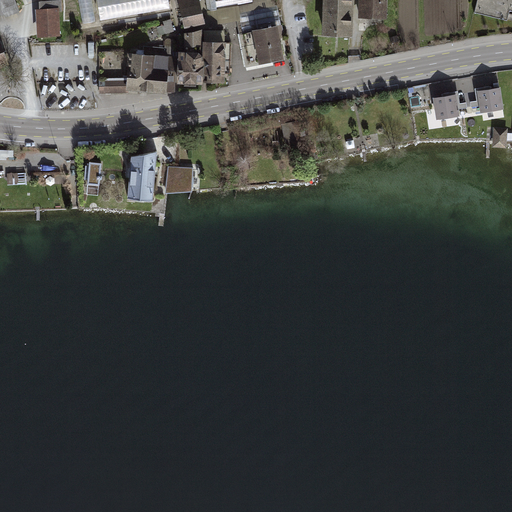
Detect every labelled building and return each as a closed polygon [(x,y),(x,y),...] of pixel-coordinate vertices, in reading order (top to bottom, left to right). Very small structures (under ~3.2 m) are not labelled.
[(0,0),(0,17),(22,9),(18,0),(0,0)] [(82,0),(72,0),(77,28),(87,27),(82,0)] [(93,0),(84,0),(88,26),(98,25),(93,0)] [(167,0),(95,0),(100,23),(170,11),(167,0)] [(198,0),(178,0),(185,31),(205,27),(198,0)] [(252,0),(204,0),(207,14),(254,6),(252,0)] [(352,0),(324,0),(323,35),(351,37),(352,0)] [(386,0),(361,0),(360,17),(386,18),(386,0)] [(511,0),(477,0),(475,13),(507,21),(509,13),(510,11),(511,11),(511,0)] [(58,8),(35,10),(38,38),(60,36),(58,8)] [(278,27),(241,34),(247,68),(284,60),(278,27)] [(178,52),(178,84),(203,85),(203,83),(204,61),(204,42),(202,42),(202,29),(184,33),(184,51),(178,52)] [(0,66),(9,63),(0,40),(0,66)] [(232,43),(204,42),(204,61),(232,62),(232,43)] [(176,57),(129,54),(127,82),(100,82),(99,95),(127,93),(127,90),(166,94),(174,92),(176,57)] [(232,62),(204,61),(203,83),(225,83),(225,74),(232,74),(232,62)] [(500,88),(479,91),(482,112),(503,109),(500,88)] [(457,95),(434,98),(437,119),(460,116),(457,95)] [(296,122),(282,124),(285,147),(300,145),(296,122)] [(508,129),(494,128),(493,147),(507,148),(508,129)] [(157,152),(131,157),(127,198),(153,201),(157,152)] [(100,184),(102,161),(91,160),(89,183),(100,184)] [(193,168),(168,167),(165,194),(192,192),(193,168)]
